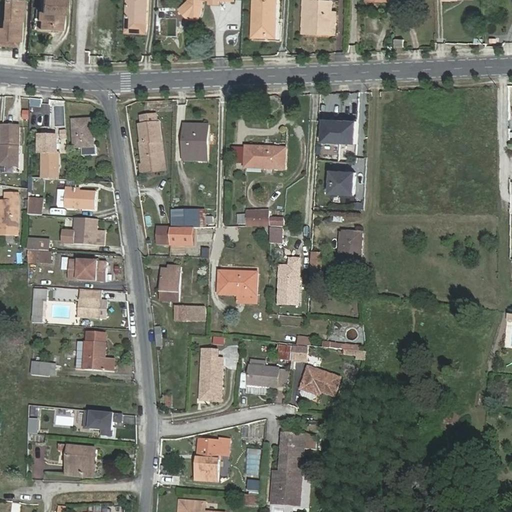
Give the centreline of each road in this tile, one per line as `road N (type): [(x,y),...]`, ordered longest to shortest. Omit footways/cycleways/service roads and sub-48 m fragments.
road 1 (residential): [(106,83),(150,421),(146,511)]
road 2 (tertiary): [(511,65),(106,83)]
